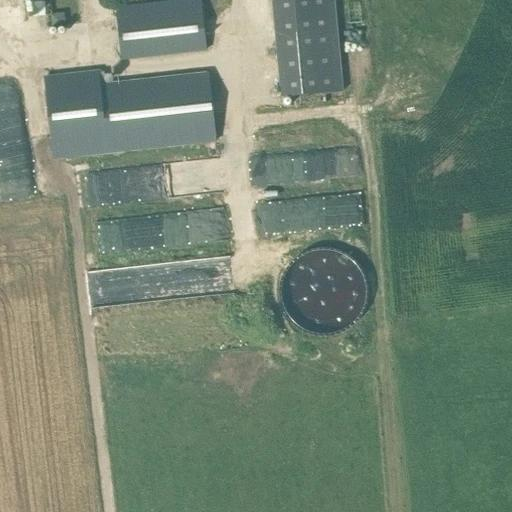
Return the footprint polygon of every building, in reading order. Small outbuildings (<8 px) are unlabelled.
[(122,59),(207,51),(201,0),(188,0),(183,0),(164,0),(165,2),(116,6),(122,59)] [(343,91),(334,0),(271,0),(280,96),(343,91)] [(373,68),(370,21),(347,22),(350,69),(373,68)] [(53,160),(108,154),(216,142),(209,72),(101,84),(99,71),(43,77),(53,160)] [(350,152),(269,154),(270,184),(351,181),(350,152)] [(359,194),(262,199),(264,232),(361,227),(359,194)] [(220,232),(219,209),(170,211),(171,234),(220,232)] [(123,220),(100,221),(101,249),(124,249),(123,220)]
